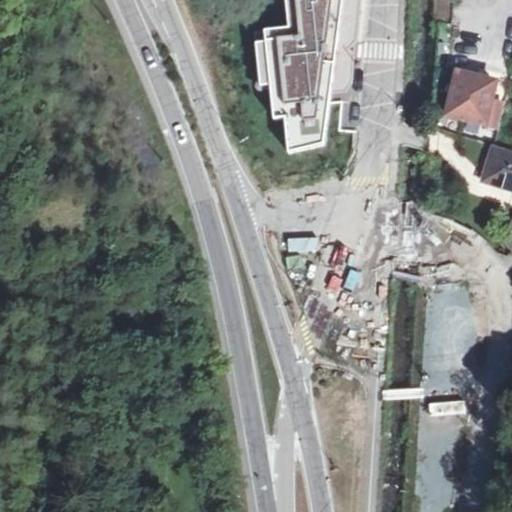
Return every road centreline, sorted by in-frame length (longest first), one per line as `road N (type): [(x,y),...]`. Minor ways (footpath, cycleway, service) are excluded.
road 1 (tertiary): [(356,220),(409,224),(467,245),(501,302),(504,338),(473,511)]
road 2 (secondary): [(322,511),(315,461),(256,269)]
road 3 (secondary): [(126,0),(212,217)]
road 4 (secondary): [(233,284),(273,450),(279,511)]
road 5 (secondary): [(238,212),(212,120),(163,0)]
road 6 (tertiary): [(356,220),(369,175),(384,0)]
